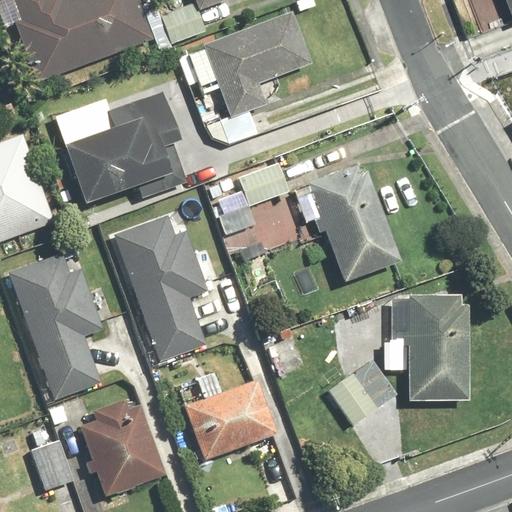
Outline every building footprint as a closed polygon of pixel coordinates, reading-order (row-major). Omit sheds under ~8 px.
[(140,0),(11,0),(42,85),(157,45),(140,0)] [(196,0),(202,14),(239,1),(239,0),(196,0)] [(511,0),(497,0),(507,26),(511,24),(511,0)] [(299,11),(180,57),(192,88),(201,84),(209,103),(225,97),(234,120),(274,104),(263,78),(316,57),(299,11)] [(105,97),(54,118),(90,207),(139,187),(145,200),(190,182),(176,147),(171,149),(157,116),(119,131),(105,97)] [(0,247),(62,224),(28,134),(0,144),(0,247)] [(293,191),(280,158),(238,175),(252,208),(293,191)] [(362,176),(358,165),(295,190),(309,227),(324,221),(349,285),(406,263),(371,172),(362,176)] [(254,228),(247,209),(221,219),(228,238),(254,228)] [(185,237),(176,213),(108,238),(156,366),(208,347),(191,303),(217,293),(195,233),(185,237)] [(76,244),(0,275),(55,410),(105,390),(83,338),(110,327),(76,244)] [(463,293),(396,294),(396,348),(384,348),(384,373),(412,373),(412,404),(473,403),(472,307),(463,307),(463,293)] [(400,396),(369,358),(325,394),(357,432),(400,396)] [(262,381),(187,408),(208,463),(282,436),(262,381)] [(127,399),(94,411),(99,422),(83,428),(107,495),(167,474),(143,406),(131,411),(127,399)] [(64,441),(32,453),(48,493),(80,480),(64,441)] [(0,511),(4,511),(8,505),(0,500),(0,511)]
